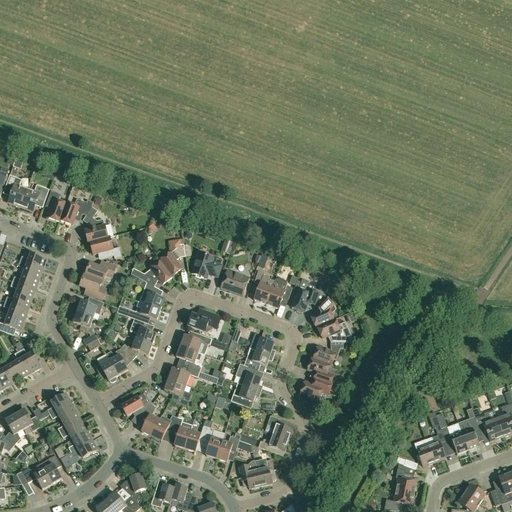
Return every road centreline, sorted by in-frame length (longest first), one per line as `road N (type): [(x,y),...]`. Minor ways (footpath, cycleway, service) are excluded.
road 1 (residential): [(233,508),(283,494),(306,442),(308,423),(281,389),(295,345),(291,330),(200,296),(183,298),(156,367),(96,402)]
road 2 (residential): [(76,366),(51,321),(70,251),(0,221)]
road 3 (residential): [(233,508),(211,480),(121,456)]
